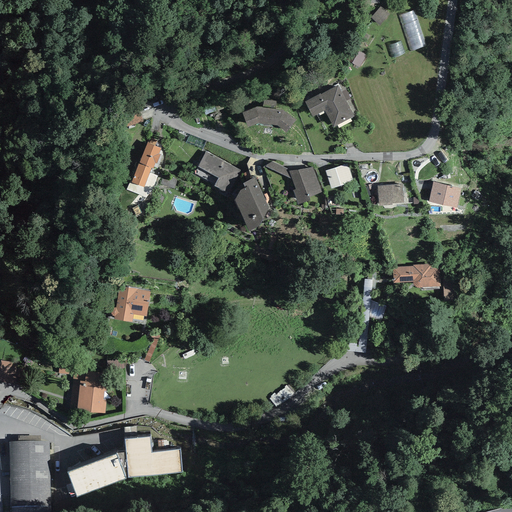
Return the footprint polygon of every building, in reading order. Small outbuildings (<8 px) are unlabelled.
[(380,9),(374,20),(382,25),(388,14),(380,9)] [(410,53),(426,49),(416,13),(401,17),(410,53)] [(354,116),(338,86),(321,95),(320,94),(305,102),(313,117),(325,111),(333,127),(354,116)] [(257,107),(242,112),(248,127),(259,123),(277,124),(287,132),(296,121),(283,111),(275,109),(276,101),(264,98),(263,107),(257,107)] [(125,126),(142,124),(141,113),(124,115),(125,126)] [(161,148),(147,142),(139,163),(153,168),(155,163),(156,164),(160,155),(159,154),(161,148)] [(243,171),(206,151),(197,167),(218,178),(214,186),(231,195),(243,171)] [(268,161),(266,167),(292,179),(289,171),(291,170),(268,161)] [(151,168),(138,164),(131,183),(144,188),(151,168)] [(347,164),(325,171),(331,189),(353,183),(347,164)] [(291,170),(289,171),(292,179),(295,189),(293,191),(298,205),(310,200),(309,197),(322,192),(312,167),(291,170)] [(254,177),(243,184),(245,188),(240,190),(235,200),(249,231),(259,226),(269,208),(254,177)] [(462,189),(433,182),(428,202),(457,208),(462,189)] [(402,184),(377,186),(379,206),(392,205),(392,204),(403,203),(402,184)] [(413,266),(392,267),(393,283),(412,282),(413,285),(414,286),(416,288),(419,288),(421,288),(440,286),(438,264),(413,265),(413,266)] [(363,281),(357,353),(367,353),(370,316),(384,317),(384,308),(377,307),(377,305),(371,304),(373,282),(363,281)] [(150,291),(119,286),(115,307),(114,308),(113,309),(111,310),(111,313),(111,315),(112,316),(114,317),(114,320),(132,323),(133,314),(146,317),(150,291)] [(0,382),(0,384),(19,386),(20,371),(1,369),(0,382)] [(84,381),(80,381),(77,409),(83,409),(83,412),(105,413),(106,399),(103,399),(105,379),(85,377),(84,381)] [(117,454),(67,472),(76,497),(125,479),(128,478),(182,472),(180,450),(151,453),(150,437),(124,439),(126,453),(117,454)] [(51,511),(48,441),(8,443),(11,511),(51,511)]
